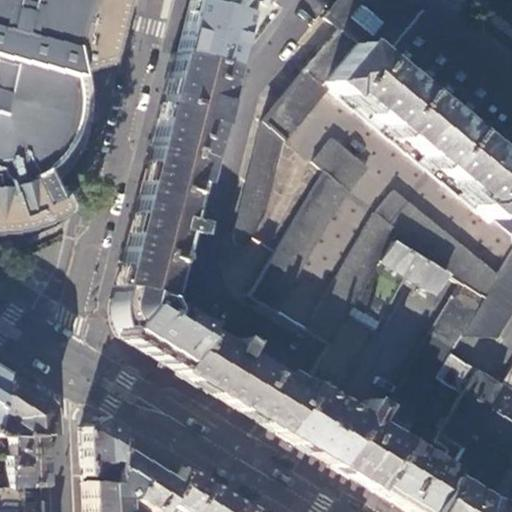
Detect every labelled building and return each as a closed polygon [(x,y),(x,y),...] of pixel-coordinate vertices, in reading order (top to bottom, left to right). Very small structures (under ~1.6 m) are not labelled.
[(0,0),(0,231),(8,230),(26,224),(45,216),(61,204),(52,187),(61,178),(69,170),(81,149),(86,138),(89,126),(92,113),(92,99),(91,83),(87,67),(98,67),(115,0),(0,0)] [(186,0),(181,21),(173,53),(209,62),(223,66),(240,71),(246,45),(281,0),(186,0)] [(401,0),(335,0),(321,18),(334,30),(511,175),(511,189),(505,198),(511,203),(511,90),(484,67),(401,0)] [(511,189),(511,175),(334,30),(323,45),(259,127),(283,146),(321,171),(247,296),(325,344),(328,340),(335,327),(343,314),(348,307),(387,242),(441,274),(458,284),(481,298),(510,249),(511,249),(511,203),(505,198),(511,189)] [(206,135),(223,66),(209,62),(173,53),(166,81),(156,122),(206,135)] [(149,148),(200,161),(206,135),(156,122),(149,148)] [(283,146),(259,127),(233,231),(233,236),(235,242),(238,245),(243,245),(248,242),(267,212),(283,146)] [(200,161),(149,148),(142,174),(135,203),(114,286),(157,297),(157,295),(165,297),(181,232),(189,234),(191,225),(184,224),(193,187),(200,161)] [(429,294),(441,274),(387,242),(348,307),(376,322),(401,277),(429,294)] [(511,306),(511,249),(510,249),(481,298),(473,312),(465,324),(457,337),(493,339),(511,306)] [(473,312),(481,298),(458,284),(450,298),(473,312)] [(157,304),(157,297),(114,286),(112,294),(114,311),(115,327),(124,331),(126,333),(127,335),(128,336),(128,339),(127,340),(127,341),(131,343),(129,346),(136,350),(155,362),(171,371),(198,326),(172,311),(169,314),(169,310),(163,305),(157,304)] [(465,324),(473,312),(450,298),(442,311),(465,324)] [(376,322),(348,307),(343,314),(366,328),(371,332),(376,322)] [(433,322),(457,337),(465,324),(442,311),(441,310),(433,322)] [(366,328),(343,314),(335,327),(358,341),(366,328)] [(451,347),(457,337),(433,322),(427,333),(451,347)] [(237,412),(265,367),(237,350),(241,343),(234,338),(229,345),(198,326),(171,371),(211,396),(237,412)] [(358,341),(335,327),(328,340),(351,354),(358,341)] [(444,360),(446,356),(451,347),(427,333),(420,345),(444,360)] [(328,340),(325,344),(321,351),(344,366),(351,354),(328,340)] [(411,358),(436,372),(444,360),(420,345),(411,358)] [(344,366),(321,351),(314,364),(337,377),(344,366)] [(420,511),(455,454),(469,430),(468,430),(496,383),(446,356),(444,360),(436,372),(433,378),(457,393),(428,440),(444,449),(435,464),(396,440),(395,442),(366,489),(403,511),(420,511)] [(430,383),(433,378),(436,372),(411,358),(405,369),(430,383)] [(511,359),(497,384),(498,384),(511,393),(511,359)] [(337,377),(314,364),(306,377),(326,389),(330,391),(337,377)] [(265,367),(237,412),(271,432),(299,387),(265,367)] [(373,429),(395,442),(396,440),(430,383),(405,369),(404,370),(406,372),(391,396),(393,398),(373,429)] [(326,389),(306,377),(299,387),(271,432),(304,452),(321,462),(324,464),(352,416),(348,413),(321,397),(326,389)] [(12,390),(0,382),(0,436),(6,436),(39,435),(38,413),(38,410),(36,406),(34,403),(31,402),(12,390)] [(470,431),(511,457),(511,455),(511,393),(498,384),(470,431)] [(352,416),(324,464),(346,477),(366,489),(395,442),(373,429),(367,426),(363,424),(366,418),(373,406),(362,399),(352,416)] [(79,456),(80,477),(87,478),(104,480),(112,452),(117,431),(95,418),(77,427),(79,456)] [(41,463),(39,435),(6,436),(7,455),(1,455),(1,474),(0,473),(0,487),(21,488),(42,487),(41,463)] [(87,483),(80,482),(81,511),(116,511),(115,499),(120,497),(148,511),(152,511),(167,485),(126,460),(112,452),(104,480),(102,485),(87,483)] [(511,511),(511,481),(508,489),(509,489),(501,509),(477,500),(465,493),(479,469),(455,454),(420,511),(511,511)] [(177,468),(167,485),(152,511),(175,511),(176,510),(180,511),(237,511),(238,504),(200,482),(177,468)] [(20,511),(21,488),(0,487),(0,511),(20,511)]
